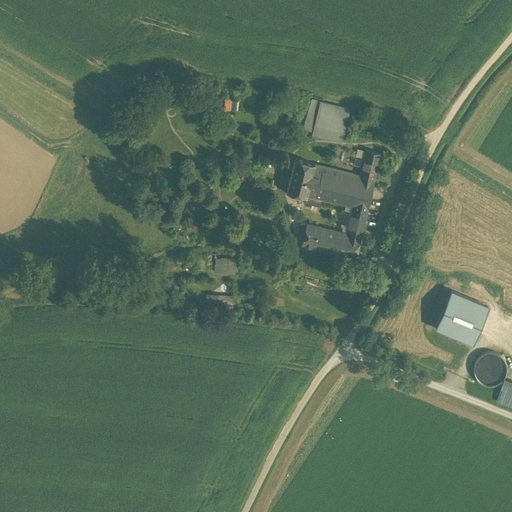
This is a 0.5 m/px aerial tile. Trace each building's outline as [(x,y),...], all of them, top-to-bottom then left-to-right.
[(311,100),(303,127),(314,130),(321,102),(311,100)] [(349,109),(321,102),(314,130),(314,131),(342,138),(349,109)] [(360,175),(315,164),(307,194),(345,204),(370,196),(380,152),(366,149),(360,175)] [(315,163),(295,158),(292,168),(289,179),(287,190),(307,195),(315,164),(315,163)] [(353,206),(347,232),(306,223),(301,244),(356,257),(370,196),(345,204),(353,206)] [(470,342),(485,302),(446,288),(431,327),(470,342)] [(220,297),(220,307),(234,307),(234,297),(220,297)] [(500,354),(494,351),(488,352),(482,354),(477,359),(475,365),(475,372),(477,378),(482,383),(488,385),(494,384),(500,382),(504,377),(507,371),(507,364),(504,359),(500,354)] [(511,380),(505,378),(497,400),(511,406),(511,380)]
